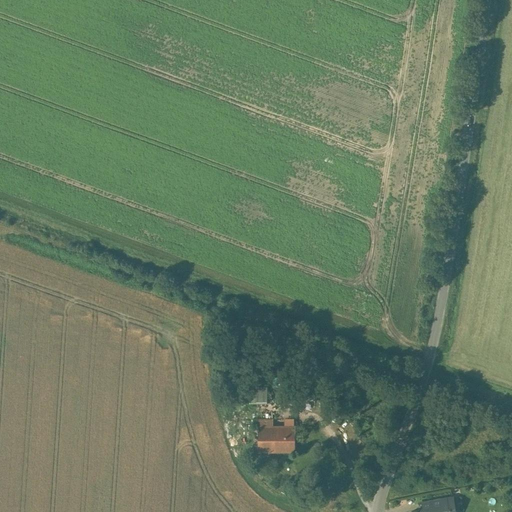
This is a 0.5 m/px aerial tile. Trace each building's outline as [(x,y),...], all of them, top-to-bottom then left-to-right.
[(270,387),(262,387),(262,402),(271,402),(270,387)] [(273,421),(253,421),(253,431),(257,431),(257,432),(259,432),(259,427),(273,427),(273,421)] [(296,427),(273,427),(259,427),(259,432),(258,452),(295,452),(296,427)] [(430,508),(412,511),(456,511),(454,497),(439,500),(441,506),(430,508)] [(439,500),(429,502),(430,508),(441,506),(439,500)]
